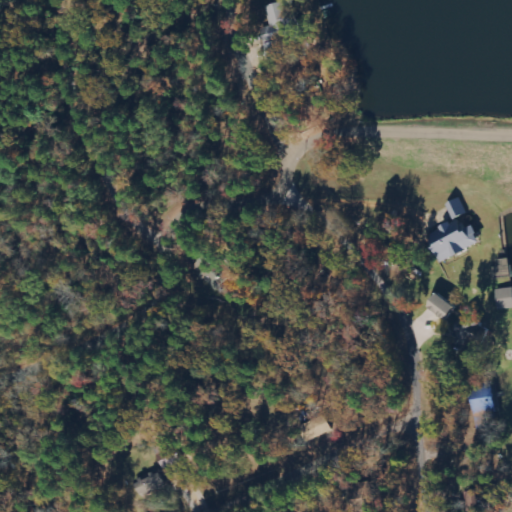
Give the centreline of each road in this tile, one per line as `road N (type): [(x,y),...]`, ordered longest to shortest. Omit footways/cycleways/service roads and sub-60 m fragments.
road 1 (residential): [(511,122),(339,120),(291,149),(286,174),(248,186),(190,187),(140,301),(0,367)]
road 2 (residential): [(435,511),(422,409),(294,202),(291,149)]
road 3 (residential): [(160,264),(53,35),(52,0)]
road 4 (residential): [(422,409),(194,511)]
road 5 (residential): [(291,149),(229,47),(226,0)]
